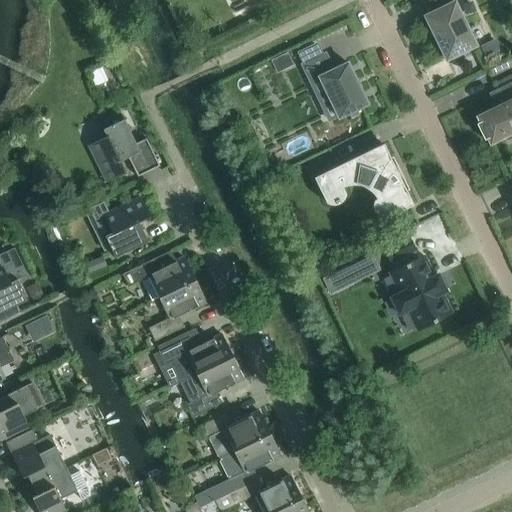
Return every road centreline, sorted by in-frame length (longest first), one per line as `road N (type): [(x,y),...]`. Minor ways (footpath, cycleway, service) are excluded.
road 1 (residential): [(174,186),(332,511)]
road 2 (residential): [(370,0),(511,291)]
